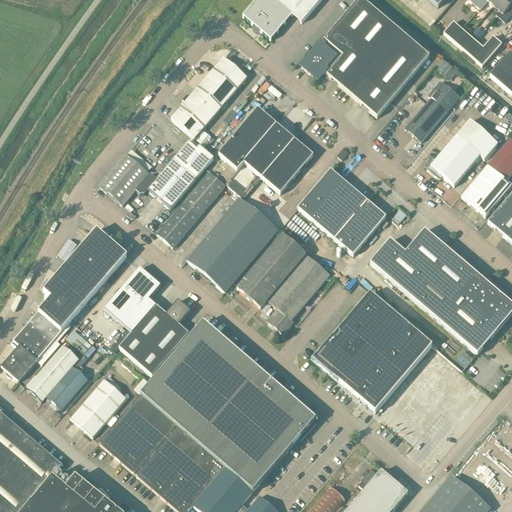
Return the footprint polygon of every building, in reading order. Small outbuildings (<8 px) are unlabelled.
[(258,0),(242,19),(270,43),(291,18),(300,26),(322,0),(258,0)] [(376,120),(389,105),(429,59),(359,0),(323,43),(301,69),(317,82),(323,74),(326,77),(326,78),(376,120)] [(410,0),(412,1),(412,0),(426,0),(437,10),(445,0),(410,0)] [(487,4),(493,9),(500,0),(467,0),(467,1),(480,12),(487,4)] [(511,1),(510,0),(500,0),(493,9),(499,14),(495,17),(504,25),(511,16),(511,14),(508,11),(511,5),(511,1)] [(458,49),(468,38),(453,25),(443,36),(458,49)] [(476,31),(470,38),(476,44),(482,37),(476,31)] [(483,50),(468,38),(458,49),(481,69),(501,47),(492,39),(483,50)] [(489,79),(493,82),(511,98),(511,58),(509,56),(489,79)] [(194,142),(246,81),(223,61),(170,122),(194,142)] [(435,70),(450,82),(458,74),(443,61),(435,70)] [(463,80),(459,88),(469,92),(472,84),(463,80)] [(263,104),(275,90),(267,83),(254,97),(263,104)] [(430,101),(404,132),(420,145),(451,109),(458,100),(439,85),(427,99),(430,101)] [(261,181),(280,197),(312,158),(257,111),(218,157),(237,173),(243,166),(257,177),(261,181)] [(469,123),(456,139),(435,164),(431,161),(424,170),(439,183),(442,179),(453,189),(475,163),(477,165),(481,161),(479,160),(479,159),(484,163),(498,147),(469,123)] [(511,144),(510,142),(461,200),(485,220),(511,189),(505,184),(511,175),(511,144)] [(150,175),(148,177),(134,193),(140,198),(143,197),(147,193),(170,212),(213,161),(199,148),(196,151),(188,144),(161,176),(160,175),(150,175)] [(128,157),(140,167),(144,163),(132,152),(128,157)] [(341,163),(348,156),(343,152),(337,159),(341,163)] [(125,157),(98,189),(122,208),(134,193),(148,177),(125,157)] [(297,212),(352,259),(385,220),(330,173),(297,212)] [(209,176),(182,207),(157,237),(172,251),(224,189),(209,176)] [(228,190),(243,202),(261,181),(257,177),(243,194),(232,186),(228,190)] [(511,195),(487,225),(511,246),(511,195)] [(277,233),(239,201),(186,263),(224,295),(277,233)] [(17,385),(126,259),(96,233),(43,294),(50,301),(12,344),(19,350),(1,370),(17,385)] [(511,315),(511,307),(447,252),(424,233),(404,256),(389,243),(369,266),(407,299),(477,357),(511,315)] [(259,311),(266,304),(305,257),(282,238),(236,292),(259,311)] [(70,243),(53,262),(62,269),(79,250),(70,243)] [(305,257),(266,304),(276,312),(266,324),(282,338),(293,326),(290,324),(329,278),(305,257)] [(160,289),(147,277),(139,270),(103,312),(131,336),(155,308),(148,302),(160,289)] [(313,363),(322,371),(374,416),(431,349),(369,296),(313,363)] [(152,379),(164,365),(188,337),(178,328),(190,314),(177,303),(165,317),(155,308),(131,336),(119,351),(152,379)] [(140,398),(224,471),(252,495),(315,422),(203,325),(140,398)] [(83,345),(88,350),(90,347),(75,333),(67,342),(77,351),(83,345)] [(46,401),(72,370),(72,369),(78,362),(63,348),(25,391),(41,405),(45,400),(46,401)] [(455,364),(463,371),(473,362),(464,354),(455,364)] [(81,362),(73,370),(72,370),(46,401),(62,414),(88,384),(76,374),(84,365),(81,362)] [(126,402),(103,382),(69,422),(92,442),(126,402)] [(174,511),(189,511),(192,509),(224,471),(140,398),(98,446),(174,511)] [(48,511),(65,492),(52,481),(62,469),(1,417),(3,414),(0,411),(0,511),(48,511)] [(224,471),(192,509),(195,511),(237,511),(252,495),(224,471)] [(393,511),(407,496),(393,484),(380,473),(347,511),(342,508),(338,511),(393,511)] [(452,478),(423,511),(488,511),(489,511),(452,478)] [(112,511),(74,480),(65,492),(48,511),(112,511)] [(308,511),(337,511),(345,503),(329,489),(308,511)] [(274,511),(259,499),(248,511),(242,506),(237,511),(274,511)]
